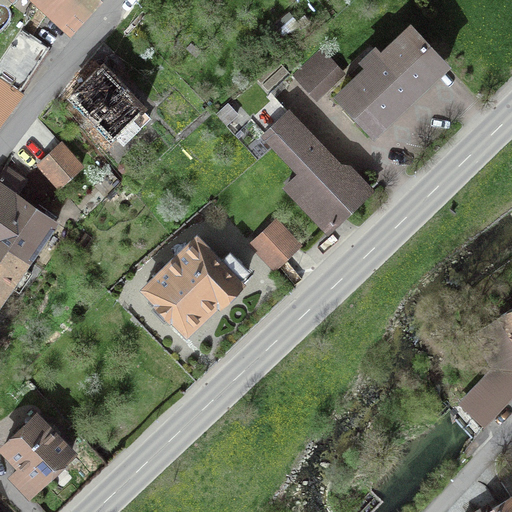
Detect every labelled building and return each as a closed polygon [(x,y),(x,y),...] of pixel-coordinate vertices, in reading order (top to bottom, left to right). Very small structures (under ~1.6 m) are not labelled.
[(14,0),(35,0),(69,31),(96,0),(10,0),(12,2),(14,0)] [(368,67),(339,94),(372,129),(442,62),(410,28),(381,55),(375,49),(363,61),(368,67)] [(0,58),(0,123),(22,95),(9,86),(11,84),(19,90),(48,47),(21,29),(0,58)] [(298,75),(317,95),(340,74),(321,54),(298,75)] [(143,109),(101,66),(70,96),(112,139),(115,137),(122,144),(148,119),(141,112),(143,109)] [(366,194),(274,97),(250,119),(301,173),(286,186),(328,230),(366,194)] [(81,166),(60,144),(38,164),(59,187),(81,166)] [(25,182),(5,168),(0,174),(0,240),(28,258),(52,222),(15,196),(25,182)] [(297,245),(276,222),(253,244),(274,267),(297,245)] [(196,238),(145,288),(187,331),(217,300),(219,302),(221,300),(223,302),(230,301),(238,293),(237,284),(240,282),(238,280),(248,270),(230,252),(219,261),(196,238)] [(32,274),(22,267),(28,258),(0,240),(0,297),(9,284),(19,291),(32,274)] [(486,424),(511,396),(511,308),(501,315),(502,317),(476,333),(497,367),(463,402),(486,424)] [(22,466),(12,476),(28,493),(71,452),(36,415),(3,447),(22,466)] [(511,511),(511,496),(511,495),(484,511),(511,511)]
